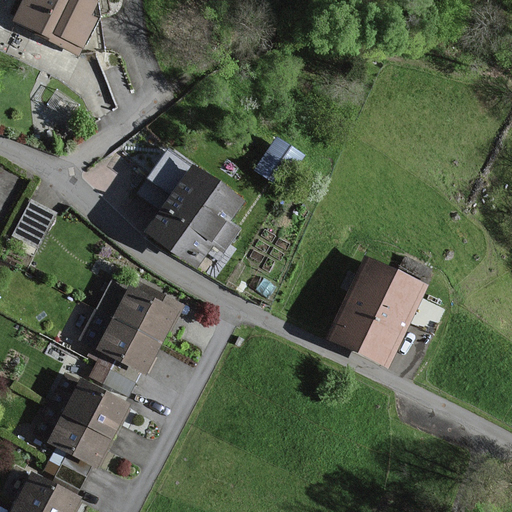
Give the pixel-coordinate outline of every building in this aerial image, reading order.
[(105,1),(103,0),(21,0),(13,17),(81,50),(105,1)] [(271,131),(252,164),(281,181),(300,147),(271,131)] [(245,199),(192,163),(145,233),(196,267),(212,244),(226,253),(241,231),(229,222),(245,199)] [(55,215),(27,201),(11,234),(39,248),(55,215)] [(426,286),(367,256),(326,337),(385,366),(426,286)] [(98,271),(87,299),(107,306),(118,278),(98,271)] [(178,314),(131,287),(97,347),(144,374),(156,354),(167,334),(178,314)] [(129,406),(65,376),(35,439),(57,450),(50,465),(85,483),(93,468),(98,471),(108,449),(119,428),(129,406)] [(75,511),(82,501),(33,473),(9,511),(75,511)]
